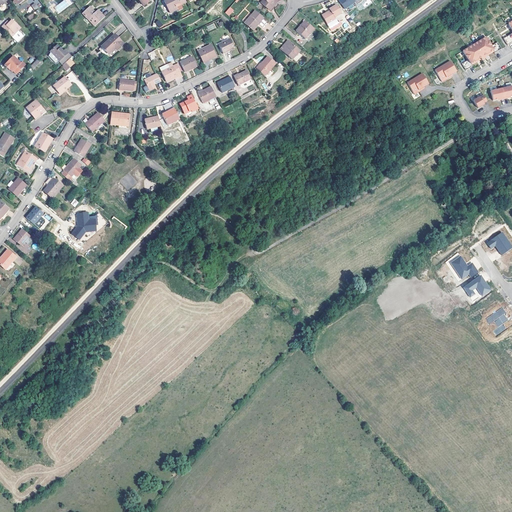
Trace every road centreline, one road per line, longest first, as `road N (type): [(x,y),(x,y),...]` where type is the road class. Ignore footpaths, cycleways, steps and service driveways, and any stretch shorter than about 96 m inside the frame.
road 1 (track): [(0,406),(152,264),(217,288),(242,261),(400,171)]
road 2 (residential): [(0,241),(84,108),(159,99),(258,49),(295,5)]
